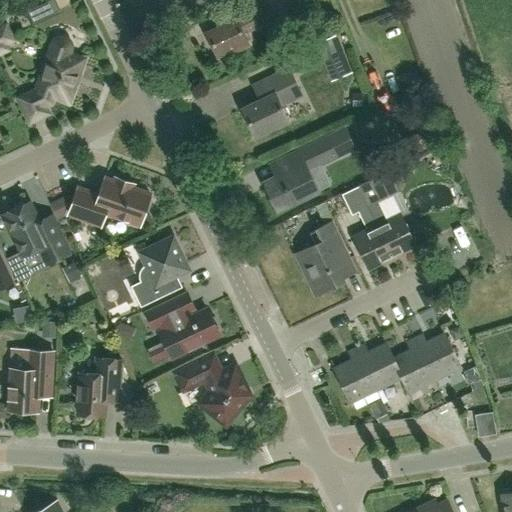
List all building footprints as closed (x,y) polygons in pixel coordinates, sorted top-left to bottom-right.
[(292,5),(289,0),(267,0),(273,13),(292,5)] [(258,26),(252,13),(237,19),(237,18),(206,32),(216,56),(229,50),(231,53),(249,45),(243,32),(258,26)] [(69,42),(66,39),(62,38),(58,38),(54,40),(52,44),(36,90),(19,98),(30,122),(47,114),(44,107),(51,104),(53,98),(68,103),(84,59),(68,54),(70,50),(70,46),(69,42)] [(326,53),(337,82),(353,76),(342,47),(326,53)] [(289,68),(253,86),(260,101),(242,109),(255,136),(287,121),(280,105),(302,95),(289,68)] [(346,128),(329,136),(312,144),(289,155),(270,163),(277,176),(264,182),(277,210),(318,190),(309,170),(356,148),(346,128)] [(440,141),(436,132),(427,136),(431,145),(440,141)] [(151,201),(149,197),(150,194),(131,187),(133,184),(116,178),(114,181),(105,178),(98,195),(78,188),(68,214),(100,226),(105,212),(139,225),(144,212),(147,210),(151,201)] [(368,206),(392,258),(416,246),(401,214),(387,220),(379,202),(387,198),(378,180),(360,188),(368,206)] [(368,269),(392,258),(368,206),(360,188),(359,186),(342,194),(350,211),(357,208),(367,230),(353,237),(368,269)] [(38,248),(46,264),(69,253),(51,215),(38,222),(29,202),(26,203),(22,200),(14,204),(13,209),(3,214),(23,256),(38,248)] [(356,273),(332,223),(312,232),(317,244),(296,254),(316,294),(344,281),(343,279),(356,273)] [(152,262),(145,265),(143,267),(142,268),(140,270),(139,272),(139,274),(139,276),(139,278),(139,280),(140,282),(130,286),(140,307),(182,287),(176,274),(178,267),(185,264),(172,237),(146,250),(152,262)] [(0,287),(11,282),(0,258),(0,287)] [(153,363),(170,355),(172,358),(219,335),(216,328),(218,324),(214,317),(210,316),(207,309),(191,317),(188,310),(193,308),(186,294),(146,313),(153,327),(161,323),(164,330),(159,332),(164,341),(146,350),(153,363)] [(415,338),(434,379),(461,367),(445,333),(426,342),(423,335),(415,338)] [(393,358),(402,377),(409,391),(434,379),(415,338),(407,342),(411,349),(393,358)] [(402,377),(393,358),(386,344),(368,352),(364,345),(356,348),(376,390),(402,377)] [(376,390),(356,348),(349,352),(353,360),(334,369),(350,402),(376,390)] [(31,414),(33,411),(37,411),(37,395),(51,396),(53,352),(27,350),(26,370),(10,369),(8,410),(21,410),(22,413),(31,414)] [(215,355),(199,362),(175,374),(183,390),(202,380),(207,382),(211,391),(205,399),(206,407),(225,423),(244,400),(241,398),(242,391),(245,389),(234,367),(223,372),(215,355)] [(80,373),(77,413),(104,415),(105,400),(118,401),(121,360),(96,359),(95,374),(80,373)] [(480,435),(496,432),(492,412),(476,415),(480,435)] [(505,511),(511,511),(511,492),(502,494),(505,511)] [(452,511),(449,506),(447,500),(436,505),(434,500),(409,511),(452,511)] [(62,511),(57,501),(35,511),(62,511)]
